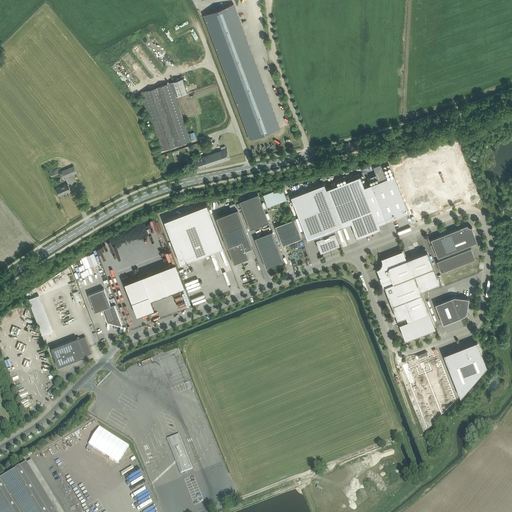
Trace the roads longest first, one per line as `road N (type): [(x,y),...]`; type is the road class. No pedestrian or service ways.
road 1 (unclassified): [(0,449),(44,420),(122,344),(352,251)]
road 2 (secondary): [(0,284),(144,197),(311,156)]
road 3 (unclassified): [(352,251),(394,347),(470,327),(480,314),(489,241),(482,214),(465,208)]
road 4 (secondary): [(311,156),(511,97)]
road 5 (unknown): [(195,511),(213,503),(223,481),(200,413),(189,400),(130,382)]
road 6 (unclassified): [(311,156),(285,97),(266,0)]
road 7 (unknown): [(70,511),(44,469),(56,456),(75,462),(110,500)]
road 8 (unknown): [(120,394),(161,427),(173,511)]
road 9 (unknown): [(117,399),(170,511)]
road 10 (unclassified): [(465,208),(352,251)]
